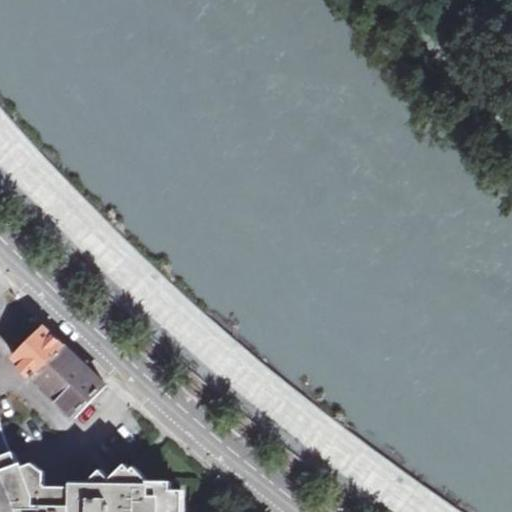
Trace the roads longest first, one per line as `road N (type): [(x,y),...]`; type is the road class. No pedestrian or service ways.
road 1 (tertiary): [(442,511),(217,339),(0,122)]
road 2 (secondary): [(308,511),(188,414),(0,235)]
